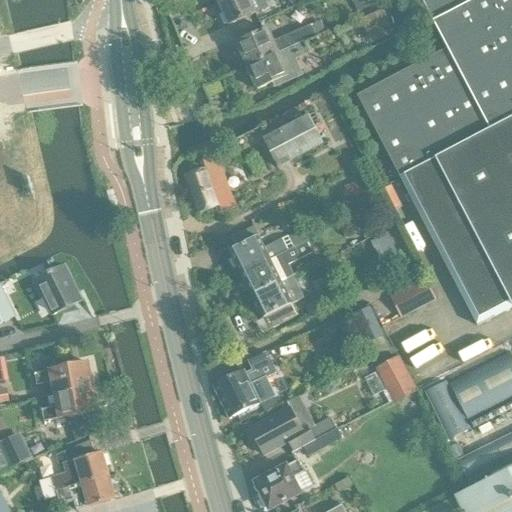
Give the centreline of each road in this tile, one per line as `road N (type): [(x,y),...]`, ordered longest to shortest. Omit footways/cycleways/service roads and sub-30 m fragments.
road 1 (tertiary): [(225,511),(146,197)]
road 2 (tertiary): [(119,74),(128,159),(146,197)]
road 3 (tertiary): [(146,197),(138,71)]
road 4 (residential): [(0,90),(119,74)]
